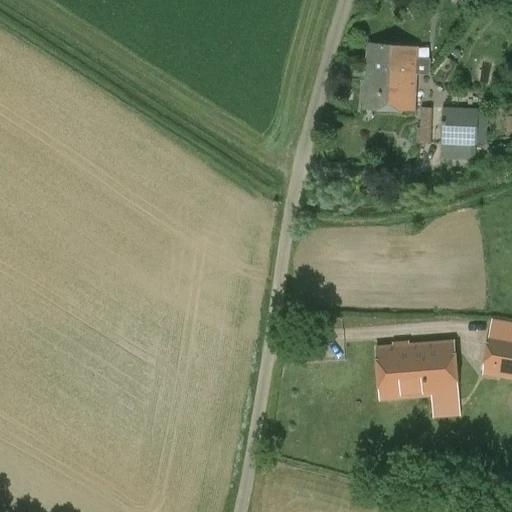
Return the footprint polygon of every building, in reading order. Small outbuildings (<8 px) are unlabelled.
[(367,45),(366,70),(416,73),(416,74),(423,74),(424,65),(417,64),(418,48),(367,45)] [(416,73),(366,70),(363,109),(414,112),(416,74),(416,73)] [(479,109),(442,108),(440,160),(477,161),(478,144),(488,144),(489,113),(479,112),(479,109)] [(417,122),(418,143),(432,142),(431,121),(417,122)] [(511,323),(491,320),(482,374),(511,379),(511,323)] [(458,399),(453,341),(376,347),(380,400),(432,396),(432,401),(458,399)]
